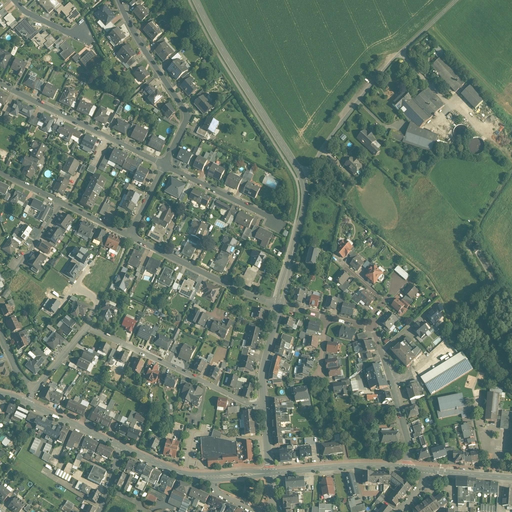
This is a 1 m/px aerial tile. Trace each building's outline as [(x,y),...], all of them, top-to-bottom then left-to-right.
[(40,0),(38,2),(47,12),(53,6),(55,9),(59,5),(54,0),(40,0)] [(70,3),(64,8),(64,9),(61,11),(66,17),(66,16),(68,18),(66,20),(70,23),(73,21),(80,16),(75,10),(76,9),(74,10),(69,5),(70,4),(70,3)] [(114,19),(107,11),(108,10),(104,6),(99,11),(98,10),(98,11),(95,14),(98,19),(99,18),(102,20),(101,20),(106,26),(111,22),(114,19)] [(140,6),(138,8),(133,12),(142,22),(148,16),(140,6)] [(9,16),(6,13),(1,17),(0,16),(0,15),(0,20),(1,22),(0,23),(0,24),(3,28),(6,26),(8,27),(15,21),(9,15),(9,16)] [(19,26),(16,28),(26,40),(28,38),(35,33),(35,32),(24,21),(19,26)] [(114,26),(111,22),(106,26),(103,28),(107,33),(110,30),(114,26)] [(149,26),(143,31),(153,41),(162,34),(152,23),(151,24),(149,26)] [(117,30),(115,32),(115,31),(112,33),(107,38),(115,47),(126,38),(118,29),(117,30)] [(35,33),(28,38),(30,41),(38,34),(36,31),(35,32),(35,33)] [(41,36),(34,42),(35,42),(36,41),(42,48),(44,46),(47,50),(54,44),(56,42),(50,36),(49,37),(45,32),(41,36)] [(38,34),(30,41),(33,44),(35,42),(34,42),(41,36),(38,34)] [(163,38),(157,43),(160,47),(164,44),(166,42),(163,38)] [(65,43),(60,48),(64,52),(60,56),(65,61),(75,53),(66,42),(65,43)] [(174,53),(170,49),(169,50),(164,44),(160,47),(155,51),(165,62),(169,57),(174,53)] [(127,46),(117,55),(126,64),(132,59),(136,55),(127,46)] [(434,49),(438,53),(435,55),(439,59),(445,53),(438,46),(434,49)] [(11,56),(0,49),(0,56),(1,56),(0,57),(0,67),(4,69),(11,56)] [(100,63),(91,53),(81,62),(83,60),(91,70),(90,72),(100,63)] [(77,54),(72,59),(76,64),(82,59),(77,54)] [(177,54),(176,55),(171,60),(175,64),(176,64),(179,61),(182,59),(178,54),(177,54)] [(466,83),(442,57),(431,67),(455,93),(466,83)] [(24,63),(16,59),(12,69),(18,72),(16,75),(21,77),(25,68),(27,65),(26,64),(24,63)] [(132,59),(126,64),(129,68),(135,62),(132,59)] [(179,61),(176,64),(175,64),(168,71),(177,80),(181,77),(186,72),(188,71),(183,66),(181,67),(180,67),(182,65),(179,61)] [(135,62),(129,68),(132,71),(138,66),(135,62)] [(147,73),(142,68),(134,75),(141,83),(150,76),(147,73)] [(39,80),(28,75),(24,84),(34,89),(39,80)] [(187,81),(186,82),(182,86),(180,87),(189,97),(196,91),(187,81)] [(52,87),(52,89),(46,86),(47,85),(46,84),(45,87),(42,93),(53,99),(58,90),(52,87)] [(154,90),(151,87),(146,91),(149,95),(154,90)] [(470,87),(461,95),(475,110),(484,102),(470,87)] [(427,88),(423,93),(415,100),(413,102),(430,119),(430,120),(444,106),(427,88)] [(74,100),(70,97),(72,92),(67,89),(64,95),(63,94),(59,102),(70,108),(73,102),(74,100)] [(202,91),(197,95),(201,99),(204,96),(205,97),(206,95),(202,91)] [(151,97),(148,100),(154,106),(162,98),(156,92),(151,97)] [(405,93),(392,105),(399,112),(400,111),(411,100),(405,93)] [(205,97),(204,96),(201,99),(195,105),(204,115),(214,107),(205,97)] [(413,102),(411,100),(400,111),(405,117),(404,118),(410,124),(411,122),(419,130),(430,119),(413,102)] [(34,110),(16,102),(10,113),(15,115),(17,110),(30,117),(34,110)] [(88,105),(81,102),(76,111),(88,116),(93,107),(88,104),(88,105)] [(171,107),(169,105),(168,105),(162,110),(165,114),(164,115),(168,119),(175,112),(171,108),(171,107)] [(108,118),(103,115),(106,111),(100,108),(94,119),(101,123),(105,125),(107,122),(108,118)] [(54,120),(42,115),(39,120),(38,122),(39,122),(44,125),(41,130),(47,133),(54,120)] [(219,124),(209,119),(207,124),(206,123),(203,130),(208,132),(214,135),(214,134),(213,134),(216,128),(217,128),(219,124)] [(124,123),(117,120),(113,128),(124,134),(129,126),(128,125),(128,126),(124,124),(124,123)] [(419,130),(411,122),(410,124),(406,135),(392,130),(388,138),(431,154),(438,136),(419,130)] [(36,127),(32,125),(29,132),(34,135),(37,128),(36,127)] [(60,127),(55,125),(52,131),(57,134),(57,133),(59,128),(60,128),(60,127)] [(77,132),(65,126),(63,130),(60,128),(59,128),(57,133),(60,135),(59,137),(64,140),(64,141),(69,143),(72,137),(74,137),(77,132)] [(148,132),(136,126),(133,133),(131,137),(142,143),(148,132)] [(203,130),(200,128),(197,134),(205,138),(208,132),(203,130)] [(380,152),(372,145),(376,141),(372,138),(372,137),(370,134),(369,135),(365,131),(357,139),(376,156),(380,152)] [(90,138),(85,136),(80,146),(92,151),(94,146),(97,141),(96,141),(96,142),(90,139),(90,138)] [(153,137),(151,141),(148,146),(160,152),(165,143),(153,137)] [(38,145),(34,143),(32,147),(36,149),(32,157),(39,160),(40,161),(46,148),(38,144),(38,145)] [(192,156),(182,151),(183,150),(182,149),(178,159),(183,161),(183,162),(188,165),(192,156)] [(121,154),(114,150),(112,155),(110,159),(109,161),(115,164),(121,154)] [(121,154),(115,164),(122,168),(126,159),(127,159),(128,157),(121,154)] [(79,163),(69,158),(66,165),(66,166),(63,172),(71,176),(72,177),(75,172),(74,171),(78,164),(79,164),(79,163)] [(198,158),(193,167),(202,172),(207,162),(203,160),(198,158)] [(127,159),(126,159),(122,168),(129,171),(133,163),(127,159)] [(32,164),(24,160),(25,161),(23,165),(26,166),(35,171),(37,166),(32,164)] [(361,169),(351,160),(346,166),(355,175),(361,169)] [(140,166),(133,163),(129,171),(136,174),(139,168),(140,166)] [(219,166),(214,163),(214,164),(208,175),(220,181),(225,171),(218,167),(219,166)] [(96,169),(89,165),(87,172),(93,175),(96,169)] [(35,171),(26,166),(21,175),(31,180),(35,171)] [(139,168),(136,174),(133,179),(142,184),(143,183),(145,179),(148,173),(139,168)] [(71,176),(63,172),(61,171),(59,174),(64,176),(70,179),(71,176)] [(230,174),(225,184),(238,190),(242,181),(237,179),(237,178),(230,174)] [(105,181),(95,176),(90,185),(101,190),(105,181)] [(275,190),(278,182),(266,176),(262,184),(275,190)] [(62,180),(59,178),(55,186),(56,187),(54,191),(63,195),(65,190),(64,190),(66,188),(69,183),(68,183),(62,180)] [(186,186),(171,179),(165,192),(179,199),(186,186)] [(342,181),(337,185),(344,192),(349,187),(342,181)] [(9,187),(0,182),(0,192),(6,195),(9,187)] [(255,187),(248,183),(243,193),(255,199),(260,189),(256,187),(256,186),(255,186),(255,187)] [(101,190),(90,185),(87,192),(97,197),(101,190)] [(136,188),(129,185),(126,190),(129,192),(133,194),(136,188)] [(211,198),(194,190),(189,200),(206,208),(211,198)] [(28,196),(16,191),(11,201),(22,207),(24,204),(25,201),(28,196)] [(97,197),(87,192),(80,205),(91,210),(97,197)] [(133,194),(129,192),(124,202),(125,203),(135,207),(140,197),(133,194)] [(46,205),(34,199),(30,207),(36,210),(37,207),(40,209),(40,210),(43,212),(39,219),(43,221),(43,222),(50,209),(46,206),(46,205)] [(229,207),(218,201),(217,202),(215,206),(222,209),(221,211),(221,212),(221,213),(221,214),(222,215),(225,217),(223,220),(225,221),(226,222),(226,221),(227,222),(226,224),(227,224),(231,215),(234,217),(237,212),(234,210),(235,209),(230,206),(229,207)] [(135,207),(125,203),(122,209),(125,210),(132,213),(135,207)] [(167,208),(163,206),(161,211),(165,213),(161,221),(163,221),(168,224),(169,225),(172,217),(171,217),(173,214),(174,215),(175,211),(171,209),(167,208)] [(253,219),(240,213),(235,222),(245,227),(245,226),(249,228),(253,219)] [(67,218),(62,214),(59,219),(69,226),(72,221),(67,218)] [(69,226),(59,219),(56,224),(61,227),(65,230),(69,226)] [(196,228),(192,236),(194,237),(199,240),(200,240),(207,227),(199,223),(198,224),(194,222),(192,226),(196,228)] [(80,228),(78,233),(83,236),(88,225),(83,223),(80,228)] [(93,228),(88,225),(83,236),(88,238),(91,233),(93,228)] [(21,231),(17,236),(23,240),(24,241),(31,230),(25,226),(21,231)] [(157,226),(153,234),(150,232),(148,237),(152,239),(151,239),(160,243),(161,240),(160,239),(162,237),(162,238),(166,230),(165,230),(157,226)] [(260,229),(254,226),(252,231),(249,238),(254,241),(256,237),(260,229)] [(273,234),(260,228),(260,229),(256,237),(268,243),(273,234)] [(21,231),(17,229),(12,236),(14,238),(15,239),(17,236),(21,231)] [(57,232),(52,229),(49,233),(59,240),(62,235),(57,232)] [(105,233),(98,230),(94,240),(95,240),(95,242),(98,243),(99,243),(100,243),(102,239),(105,233)] [(59,240),(49,233),(46,238),(51,242),(55,245),(59,240)] [(107,242),(105,247),(110,249),(115,239),(110,236),(107,242)] [(229,239),(225,237),(223,241),(227,243),(223,251),(230,255),(231,255),(238,242),(230,238),(229,239)] [(115,239),(110,249),(115,252),(118,246),(120,241),(115,239)] [(478,246),(474,239),(470,242),(474,249),(478,246)] [(10,243),(8,242),(2,250),(10,255),(18,245),(18,244),(12,240),(10,243)] [(345,243),(342,240),(339,242),(338,245),(341,247),(336,253),(343,258),(345,256),(346,257),(348,255),(351,252),(350,251),(352,248),(352,247),(345,242),(345,243)] [(197,247),(187,243),(187,244),(184,242),(182,246),(185,248),(182,254),(191,259),(197,247)] [(48,243),(46,246),(42,243),(39,248),(47,255),(48,254),(49,253),(51,251),(51,250),(53,247),(49,244),(48,243)] [(353,246),(352,247),(352,248),(350,251),(351,252),(348,255),(351,256),(354,253),(357,250),(353,246)] [(499,279),(482,249),(481,249),(476,253),(475,253),(492,284),(499,279)] [(310,250),(306,265),(316,267),(320,252),(313,250),(310,250)] [(134,251),(128,265),(137,269),(138,269),(139,266),(140,263),(138,263),(142,255),(134,251)] [(266,256),(258,252),(258,253),(254,251),(251,255),(255,257),(251,265),(253,266),(259,269),(266,256)] [(40,257),(35,253),(31,259),(40,265),(44,260),(40,257)] [(351,256),(350,258),(354,261),(356,258),(357,258),(358,256),(354,253),(351,256)] [(220,257),(216,265),(213,263),(210,267),(214,269),(214,270),(222,274),(228,261),(228,260),(220,257)] [(357,258),(356,258),(354,261),(350,265),(358,271),(364,264),(357,258)] [(40,265),(31,259),(28,264),(33,267),(37,270),(40,265)] [(161,264),(151,259),(146,268),(152,271),(151,273),(155,275),(158,268),(161,264)] [(372,263),(366,270),(368,272),(369,271),(368,271),(371,268),(372,269),(374,267),(375,266),(372,263)] [(409,276),(398,266),(394,271),(406,281),(409,276)] [(371,268),(368,271),(369,271),(369,272),(365,277),(368,279),(368,280),(371,283),(371,282),(374,285),(378,280),(380,282),(381,282),(384,279),(384,277),(382,275),(383,274),(374,267),(372,269),(371,268)] [(173,272),(165,268),(159,281),(170,286),(173,281),(170,279),(173,272)] [(256,274),(249,271),(245,279),(241,277),(239,281),(243,283),(242,284),(250,288),(257,275),(256,274)] [(349,277),(342,272),(336,279),(338,281),(339,283),(341,285),(341,286),(345,282),(349,277)] [(130,278),(121,274),(119,277),(115,284),(116,284),(114,288),(123,292),(125,289),(126,289),(130,282),(128,281),(130,278)] [(16,276),(7,289),(11,291),(20,278),(16,276)] [(188,280),(187,282),(185,281),(181,288),(184,289),(181,295),(190,299),(194,291),(192,289),(195,283),(188,280)] [(345,282),(341,286),(341,285),(339,288),(344,292),(350,285),(345,282)] [(219,290),(205,283),(204,286),(201,291),(207,294),(208,296),(207,299),(213,302),(219,290)] [(417,292),(410,286),(404,293),(407,295),(411,300),(414,297),(413,296),(417,292)] [(7,289),(2,297),(6,300),(11,292),(11,291),(7,289)] [(361,289),(356,295),(355,294),(353,297),(360,303),(362,301),(368,307),(375,300),(365,291),(364,292),(361,289)] [(303,292),(296,291),(295,297),(296,297),(295,302),(301,303),(303,298),(304,293),(303,292)] [(411,300),(407,295),(403,300),(410,305),(413,301),(411,300)] [(319,298),(312,296),(310,306),(317,307),(318,302),(319,298)] [(337,300),(329,298),(326,308),(327,308),(327,309),(328,310),(330,311),(331,310),(331,309),(335,310),(337,303),(338,300),(337,300)] [(400,303),(397,300),(391,307),(399,313),(401,311),(403,309),(404,307),(405,306),(400,303)] [(403,300),(400,303),(405,306),(404,307),(407,309),(410,306),(410,305),(403,300)] [(109,304),(105,302),(102,308),(104,310),(100,318),(107,322),(111,313),(116,315),(118,310),(108,306),(109,304)] [(87,309),(76,303),(71,315),(77,318),(79,314),(84,316),(87,309)] [(344,304),(342,311),(341,313),(352,316),(355,306),(344,304)] [(441,304),(435,310),(439,315),(444,311),(441,304)] [(9,306),(1,309),(4,317),(12,313),(10,308),(9,305),(9,306)] [(265,312),(256,310),(255,314),(256,315),(255,319),(264,321),(265,316),(264,316),(265,312)] [(434,310),(426,317),(433,325),(442,318),(439,315),(435,310),(434,310)] [(201,314),(194,311),(189,320),(192,322),(191,322),(196,325),(201,314)] [(394,318),(389,313),(385,318),(393,325),(397,321),(397,320),(394,318)] [(208,318),(201,314),(196,325),(201,327),(201,326),(204,327),(208,318)] [(136,323),(125,318),(122,326),(128,329),(127,331),(131,333),(132,330),(132,331),(136,323)] [(393,325),(385,318),(380,323),(386,327),(389,330),(393,325)] [(7,323),(6,323),(11,334),(20,329),(15,319),(7,323)] [(65,319),(64,319),(61,323),(63,324),(59,329),(68,336),(72,331),(70,329),(74,325),(70,322),(69,323),(65,319)] [(295,322),(287,319),(284,326),(293,329),(295,322)] [(211,331),(210,332),(216,335),(216,334),(221,336),(221,337),(225,339),(233,323),(227,320),(224,326),(215,321),(213,325),(211,331)] [(320,325),(311,322),(309,330),(316,332),(318,332),(320,325)] [(422,323),(419,325),(418,324),(415,327),(416,328),(413,330),(419,337),(421,339),(426,335),(425,334),(428,331),(428,330),(424,326),(422,323)] [(431,327),(427,323),(424,326),(428,330),(428,331),(430,332),(433,330),(431,327)] [(148,331),(141,328),(138,335),(144,338),(144,339),(148,341),(153,331),(148,329),(148,331)] [(254,329),(251,328),(249,335),(260,338),(262,331),(254,329)] [(356,331),(342,328),(341,331),(339,332),(339,334),(340,336),(340,338),(352,341),(353,337),(354,338),(356,331)] [(176,342),(180,330),(176,329),(172,341),(176,342)] [(306,334),(301,332),(299,338),(304,340),(307,340),(307,338),(309,339),(309,335),(307,334),(306,334)] [(364,333),(357,335),(359,342),(368,339),(367,336),(365,336),(364,333)] [(63,342),(55,334),(47,344),(54,350),(58,344),(60,346),(63,342)] [(19,337),(14,340),(19,351),(21,349),(23,348),(23,347),(28,345),(24,337),(23,335),(19,337)] [(172,341),(159,335),(154,344),(168,351),(172,341)] [(260,338),(249,335),(247,342),(258,344),(260,338)] [(293,338),(284,335),(282,342),(285,343),(290,345),(293,338)] [(309,339),(307,338),(307,340),(306,347),(317,349),(318,340),(309,339)] [(407,338),(401,344),(392,352),(407,368),(422,354),(407,338)] [(282,342),(279,340),(277,347),(286,351),(288,352),(289,350),(290,345),(285,343),(282,342)] [(364,345),(360,346),(361,349),(360,350),(361,353),(360,354),(363,363),(372,360),(370,353),(375,351),(371,341),(364,344),(364,345)] [(258,344),(247,342),(246,347),(257,350),(258,344)] [(110,347),(102,343),(98,352),(106,355),(110,347)] [(333,344),(328,343),(327,352),(337,354),(338,345),(333,344)] [(191,350),(184,347),(179,356),(184,358),(190,361),(194,353),(192,351),(192,350),(191,350),(192,350),(191,349),(191,350)] [(286,351),(277,347),(275,354),(286,358),(287,356),(284,355),(286,351)] [(47,358),(36,349),(31,355),(35,359),(31,364),(29,362),(26,366),(35,375),(39,370),(38,369),(47,358)] [(95,356),(85,351),(81,359),(89,364),(91,365),(95,356)] [(121,352),(119,355),(118,355),(115,360),(124,364),(128,356),(121,352)] [(443,369),(422,381),(431,395),(473,370),(462,353),(441,366),(443,369)] [(247,358),(243,357),(242,363),(253,366),(254,360),(247,358)] [(285,361),(274,357),(272,364),(279,367),(280,364),(284,366),(284,364),(285,361)] [(81,359),(80,359),(76,366),(77,367),(86,371),(89,364),(81,359)] [(144,363),(136,359),(133,365),(131,371),(138,375),(144,363)] [(206,363),(199,360),(194,370),(201,373),(206,363)] [(309,361),(302,360),(302,361),(302,367),(301,368),(309,369),(312,369),(313,362),(309,361)] [(328,361),(326,362),(327,370),(328,369),(336,368),(336,365),(337,364),(337,360),(328,361)] [(253,366),(242,363),(241,368),(241,369),(244,370),(251,371),(253,366)] [(0,365),(0,373),(3,372),(4,376),(9,374),(5,364),(0,365)] [(279,367),(272,364),(269,374),(269,381),(273,380),(276,380),(277,379),(281,380),(283,372),(280,372),(281,371),(279,370),(280,368),(280,367),(279,367)] [(363,364),(355,366),(358,374),(365,369),(363,364)] [(157,369),(151,366),(150,367),(147,375),(146,377),(145,379),(152,382),(153,380),(155,381),(155,380),(157,380),(157,378),(157,377),(159,373),(156,372),(157,369)] [(373,370),(367,371),(368,375),(369,375),(371,381),(368,382),(371,390),(377,388),(377,387),(379,387),(379,390),(388,387),(384,377),(383,378),(379,366),(373,368),(373,370)] [(443,369),(441,366),(420,378),(422,381),(443,369)] [(221,370),(213,367),(208,377),(216,380),(221,370)] [(309,369),(301,368),(302,367),(299,367),(298,374),(303,375),(308,376),(309,369)] [(336,368),(328,369),(330,377),(339,376),(339,373),(340,371),(339,367),(336,368)] [(174,377),(173,376),(169,375),(168,376),(165,382),(164,384),(174,388),(174,387),(176,387),(177,385),(176,383),(178,379),(175,377),(174,377)] [(238,378),(230,376),(227,386),(234,389),(237,381),(238,378)] [(421,385),(419,385),(417,381),(411,383),(412,387),(417,386),(421,397),(424,396),(421,385)] [(254,387),(241,383),(239,388),(244,390),(242,397),(250,400),(254,387)] [(342,384),(333,385),(335,394),(341,393),(342,396),(346,395),(346,392),(346,386),(345,384),(342,384)] [(187,385),(183,391),(182,393),(184,394),(182,399),(190,403),(191,402),(197,405),(202,396),(200,396),(203,391),(197,388),(197,389),(187,385)] [(412,387),(407,389),(409,397),(407,398),(407,400),(410,399),(411,401),(416,399),(421,398),(421,397),(417,386),(412,387)] [(48,388),(47,388),(44,394),(42,393),(40,398),(49,402),(50,401),(54,392),(48,388)] [(294,390),(294,394),(296,401),(299,401),(299,402),(305,401),(305,400),(308,399),(307,388),(302,389),(302,388),(299,389),(299,390),(294,390)] [(503,389),(490,388),(490,395),(488,394),(488,395),(487,414),(486,414),(486,421),(496,423),(499,395),(502,396),(503,389)] [(54,392),(50,401),(58,405),(63,396),(54,392)] [(389,393),(380,396),(381,398),(383,404),(386,403),(387,404),(388,404),(388,402),(388,401),(392,400),(389,393)] [(441,413),(442,418),(472,412),(469,399),(463,400),(462,395),(438,400),(439,407),(441,413)] [(228,401),(219,399),(218,407),(226,409),(228,401)] [(78,404),(70,400),(66,408),(83,416),(87,408),(80,405),(78,404)] [(104,415),(106,416),(108,414),(109,415),(111,412),(115,402),(111,400),(108,407),(104,415)] [(279,400),(270,400),(271,410),(280,410),(280,407),(279,400)] [(108,407),(100,403),(99,403),(97,408),(96,410),(95,409),(93,414),(92,414),(90,420),(100,424),(104,415),(108,407)] [(16,408),(9,405),(6,413),(8,414),(7,417),(7,416),(4,422),(9,424),(10,421),(16,408)] [(16,408),(10,421),(20,425),(23,419),(25,420),(28,414),(16,408)] [(414,408),(407,411),(409,419),(419,416),(419,415),(417,411),(416,408),(414,408)] [(128,420),(125,426),(130,428),(134,419),(136,414),(137,413),(132,411),(128,420)] [(113,420),(114,420),(116,415),(111,412),(109,415),(108,414),(106,416),(113,419),(113,420)] [(253,412),(243,412),(244,416),(245,416),(245,420),(254,419),(253,412)] [(37,417),(28,414),(25,420),(34,424),(37,417)] [(145,418),(136,414),(134,419),(137,420),(137,421),(142,423),(143,423),(145,418)] [(106,416),(104,415),(100,424),(109,429),(113,420),(113,419),(106,416)] [(145,418),(143,423),(142,423),(141,425),(146,427),(149,417),(146,415),(145,418)] [(128,420),(123,417),(120,423),(120,424),(125,426),(128,420)] [(281,417),(272,417),(272,430),(281,429),(281,423),(281,417)] [(254,419),(245,420),(244,420),(244,424),(246,424),(246,428),(255,427),(254,419)] [(37,431),(46,436),(50,427),(40,423),(37,431)] [(125,426),(120,424),(116,432),(126,437),(130,428),(125,426)] [(427,449),(424,436),(421,437),(420,434),(424,432),(421,424),(417,425),(419,432),(415,433),(417,438),(419,438),(421,444),(423,451),(427,449)] [(471,424),(464,425),(464,427),(466,432),(472,431),(473,431),(471,424)] [(57,429),(53,428),(50,427),(46,436),(50,437),(57,441),(63,429),(58,427),(57,429)] [(255,427),(246,428),(245,428),(245,431),(241,431),(242,437),(255,436),(255,427)] [(63,429),(57,441),(63,443),(69,430),(63,428),(63,429)] [(133,430),(130,428),(126,437),(136,441),(140,433),(133,430)] [(221,434),(214,430),(211,438),(220,440),(221,434)] [(472,431),(466,432),(467,439),(474,438),(472,431)] [(83,437),(73,432),(69,441),(75,443),(79,445),(82,437),(83,437)] [(382,433),(381,434),(381,445),(392,445),(392,446),(396,446),(396,445),(399,445),(399,433),(390,433),(382,433)] [(282,435),(273,436),(275,446),(283,445),(282,435)] [(154,440),(152,439),(148,447),(156,451),(160,443),(159,442),(160,439),(156,437),(154,440)] [(34,454),(40,440),(35,438),(29,452),(34,454)] [(92,441),(85,438),(85,439),(82,446),(81,447),(87,450),(92,441)] [(220,440),(211,438),(201,439),(201,446),(200,446),(201,459),(204,462),(208,462),(208,468),(219,467),(219,464),(238,463),(238,462),(237,443),(232,444),(232,442),(220,440)] [(417,438),(412,440),(414,446),(421,444),(419,438),(417,438)] [(474,438),(467,439),(468,445),(469,447),(475,445),(474,438)] [(75,443),(69,441),(68,443),(67,446),(70,448),(69,448),(72,449),(75,443)] [(98,444),(92,441),(87,450),(94,453),(98,444)] [(180,444),(168,441),(164,455),(176,459),(180,444)] [(252,442),(242,443),(237,443),(238,462),(243,462),(248,462),(248,464),(250,464),(249,462),(254,462),(252,442)] [(48,453),(51,445),(46,443),(43,451),(48,453)] [(322,446),(322,449),(323,456),(343,454),(342,444),(322,446)] [(105,448),(100,445),(96,453),(102,456),(105,448)] [(87,450),(81,447),(79,453),(78,456),(82,458),(84,459),(86,454),(87,450)] [(289,448),(288,448),(288,452),(280,452),(281,461),(283,463),(291,462),(291,459),(292,459),(292,455),(292,452),(294,452),(300,451),(299,447),(296,447),(289,448)] [(444,447),(432,451),(433,457),(434,460),(447,456),(445,450),(444,447)] [(113,451),(105,448),(102,456),(109,460),(113,451)] [(311,449),(300,450),(301,458),(305,458),(305,459),(308,459),(308,458),(312,457),(311,449)] [(423,451),(416,453),(419,461),(430,458),(428,452),(427,449),(423,451)] [(51,456),(44,453),(41,459),(47,463),(50,457),(51,456)] [(477,453),(471,454),(471,456),(472,464),(479,464),(477,453)] [(89,456),(86,454),(84,459),(90,462),(92,458),(93,455),(91,454),(89,456)] [(456,454),(453,454),(453,460),(455,460),(456,464),(460,464),(465,464),(464,454),(461,454),(457,454),(456,454)] [(467,454),(464,454),(465,464),(472,464),(471,456),(467,456),(467,454)] [(82,458),(78,456),(73,466),(78,468),(82,458)] [(58,462),(50,457),(47,463),(55,468),(58,462)] [(134,462),(130,459),(125,469),(126,470),(125,472),(126,473),(125,474),(126,474),(127,473),(128,474),(129,471),(129,472),(134,462)] [(139,464),(134,462),(129,472),(134,473),(135,472),(139,464)] [(69,476),(73,466),(68,463),(63,472),(69,476)] [(146,467),(139,464),(135,472),(142,475),(146,467)] [(78,468),(73,466),(69,476),(72,477),(74,479),(78,468)] [(94,467),(88,478),(88,480),(100,486),(102,481),(103,481),(104,478),(106,473),(94,467)] [(154,470),(146,467),(142,475),(146,477),(144,481),(148,483),(150,478),(154,470)] [(60,477),(63,472),(57,469),(54,474),(60,477)] [(162,474),(154,470),(150,478),(152,479),(150,482),(153,484),(155,484),(156,481),(158,482),(162,474)] [(69,476),(63,472),(60,477),(69,483),(72,477),(69,476)] [(126,476),(119,473),(116,479),(124,483),(125,481),(124,480),(126,476)] [(403,482),(393,474),(363,474),(363,485),(384,485),(384,486),(388,486),(389,487),(389,484),(391,484),(395,488),(397,489),(403,482)] [(146,477),(142,475),(139,481),(142,483),(138,490),(141,491),(143,492),(148,483),(144,481),(146,477)] [(353,475),(346,477),(351,497),(359,495),(353,475)] [(132,478),(127,476),(125,481),(124,483),(128,485),(132,478)] [(171,479),(164,476),(161,483),(167,486),(171,479)] [(328,478),(325,478),(326,480),(322,481),(323,483),(324,489),(333,487),(332,479),(329,480),(328,478)] [(124,483),(116,479),(113,485),(121,490),(122,489),(125,491),(128,485),(124,483)] [(171,479),(167,486),(172,489),(176,481),(171,479)] [(299,479),(281,480),(282,484),(283,485),(284,484),(285,483),(286,489),(286,493),(292,493),(295,493),(308,492),(307,483),(300,483),(299,479)] [(468,479),(456,479),(456,488),(464,489),(467,489),(468,479)] [(476,480),(468,479),(467,489),(476,489),(476,482),(476,480)] [(155,484),(153,484),(151,487),(157,490),(159,486),(157,484),(158,482),(156,481),(155,484)] [(403,482),(397,489),(395,488),(393,490),(395,492),(403,498),(411,488),(403,482)] [(491,484),(484,484),(484,483),(480,483),(480,482),(476,482),(476,489),(475,493),(483,494),(483,495),(490,495),(490,494),(498,495),(498,491),(498,484),(494,483),(491,483),(491,484)] [(190,487),(180,483),(179,483),(178,484),(179,485),(178,488),(176,487),(174,491),(169,502),(169,503),(180,508),(184,500),(186,495),(190,487)] [(93,490),(83,484),(79,491),(88,496),(88,495),(90,497),(93,490)] [(324,489),(322,489),(322,490),(323,496),(329,495),(329,496),(335,496),(333,487),(324,489)] [(470,492),(464,492),(464,489),(456,488),(456,490),(458,490),(458,505),(464,505),(464,502),(469,503),(470,503),(470,492)] [(156,499),(164,503),(167,497),(150,489),(148,495),(156,499)] [(203,493),(193,489),(189,496),(197,500),(199,501),(203,493)] [(467,489),(464,489),(464,492),(470,492),(470,503),(474,503),(475,503),(475,493),(476,489),(467,489)] [(511,490),(504,489),(503,506),(511,506),(511,490)] [(5,490),(0,496),(0,499),(3,502),(8,497),(10,494),(5,490)] [(100,495),(93,490),(90,497),(89,500),(96,504),(100,495)] [(395,492),(388,500),(396,507),(403,498),(395,492)] [(209,496),(203,493),(199,501),(201,502),(205,504),(209,496)] [(295,496),(295,493),(292,493),(292,497),(287,497),(283,497),(283,506),(284,510),(287,510),(292,509),(292,506),(299,505),(299,502),(301,501),(301,496),(295,496)] [(156,499),(148,495),(145,500),(154,504),(156,499)] [(435,500),(435,501),(440,508),(447,503),(441,496),(435,500)] [(223,503),(211,497),(208,505),(215,508),(213,511),(215,511),(218,511),(222,504),(223,503)] [(16,498),(9,507),(11,509),(13,511),(20,502),(16,498)] [(433,498),(413,511),(435,511),(440,508),(435,501),(435,500),(433,498)] [(191,503),(184,500),(180,508),(186,511),(187,511),(191,503)] [(20,502),(13,511),(14,511),(19,511),(25,506),(20,502)]
